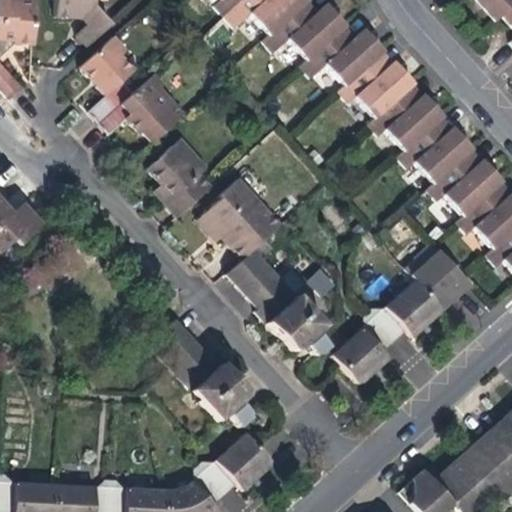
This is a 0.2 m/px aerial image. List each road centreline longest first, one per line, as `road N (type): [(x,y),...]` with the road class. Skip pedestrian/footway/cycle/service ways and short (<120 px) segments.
road 1 (residential): [(357,470),(53,132),(33,148),(0,109)]
road 2 (residential): [(511,334),(357,470)]
road 3 (residential): [(396,0),(511,138)]
